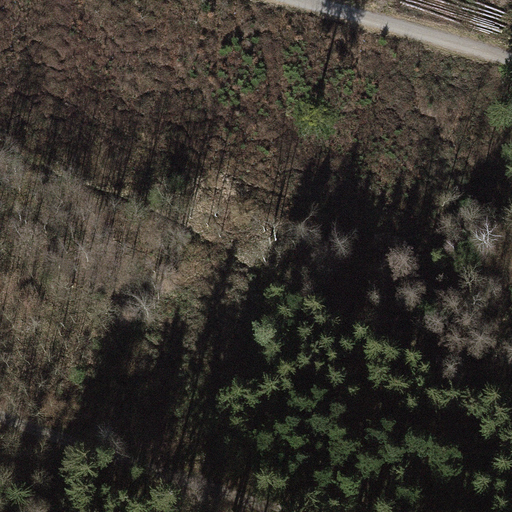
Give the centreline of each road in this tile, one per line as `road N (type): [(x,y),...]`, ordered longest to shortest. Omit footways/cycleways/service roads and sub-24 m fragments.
road 1 (track): [(289,511),(0,415)]
road 2 (track): [(294,0),(511,57)]
